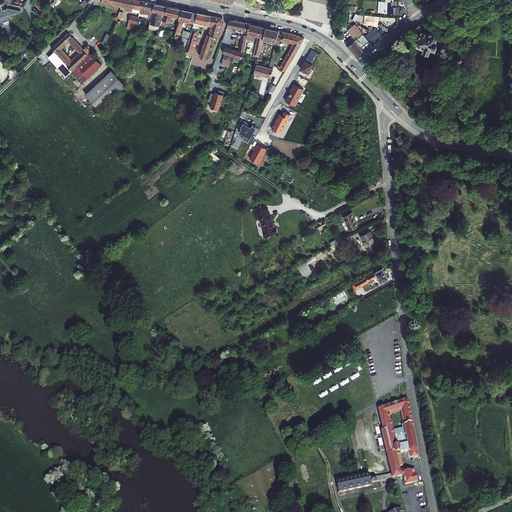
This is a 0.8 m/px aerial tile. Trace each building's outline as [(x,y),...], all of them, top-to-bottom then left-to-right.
[(12,0),(4,0),(4,3),(5,3),(4,10),(13,12),(15,4),(11,4),(12,0)] [(78,0),(75,4),(81,9),(90,0),(78,0)] [(205,34),(197,57),(203,58),(209,36),(215,37),(220,18),(211,16),(194,12),(178,9),(175,20),(173,20),(173,22),(172,21),(170,23),(168,23),(170,16),(175,17),(178,9),(169,7),(161,6),(139,1),(131,0),(98,0),(98,2),(99,3),(111,6),(111,7),(116,8),(117,6),(121,7),(121,9),(123,10),(124,11),(128,12),(129,9),(138,10),(139,13),(149,15),(147,24),(157,25),(166,28),(165,31),(171,32),(171,35),(176,36),(181,21),(191,23),(189,30),(184,28),(183,31),(181,30),(179,36),(187,38),(183,52),(191,54),(195,40),(193,39),(196,29),(197,23),(205,25),(208,26),(206,34),(205,34)] [(378,2),(378,14),(397,15),(397,12),(400,12),(400,8),(395,8),(396,3),(392,2),(392,0),(379,0),(380,2),(378,2)] [(123,15),(116,13),(115,19),(122,21),(123,15)] [(144,21),(127,18),(125,31),(131,33),(133,26),(134,25),(143,27),(144,21)] [(249,24),(230,20),(229,27),(232,28),(232,32),(239,34),(235,49),(222,46),(220,53),(222,53),(219,64),(226,66),(228,60),(230,60),(231,55),(239,58),(243,42),(244,42),(245,40),(251,41),(252,35),(255,35),(251,55),(255,56),(254,57),(256,57),(259,49),(260,49),(262,42),(259,42),(259,39),(269,41),(263,66),(251,63),(248,73),(264,77),(276,30),(249,24)] [(352,37),(343,43),(356,59),(372,46),(354,24),(347,30),(352,37)] [(65,32),(42,53),(62,76),(68,71),(80,83),(101,65),(84,46),(80,49),(65,32)] [(421,34),(414,50),(424,54),(424,55),(429,57),(429,55),(430,56),(432,50),(437,52),(440,44),(438,43),(440,38),(431,35),(430,38),(427,36),(428,34),(423,32),(422,35),(421,34)] [(289,46),(273,72),(279,73),(299,41),(276,34),(273,46),(277,47),(278,43),(289,46)] [(305,61),(300,69),(309,73),(313,65),(312,64),(317,53),(311,50),(305,61)] [(376,66),(372,70),(381,78),(384,75),(376,66)] [(110,71),(83,95),(98,110),(124,86),(110,71)] [(294,85),(286,101),(295,106),(304,90),(294,85)] [(208,107),(215,110),(221,92),(217,90),(216,93),(213,92),(213,95),(208,93),(206,101),(209,102),(208,107)] [(279,114),(272,128),(279,132),(278,134),(281,135),(291,115),(284,111),(282,115),(279,114)] [(244,122),(240,120),(236,126),(237,126),(234,131),(239,134),(237,137),(243,141),(249,131),(252,126),(248,123),(246,126),(243,124),(244,122)] [(258,143),(250,159),(259,164),(267,148),(258,143)] [(292,182),(295,178),(286,172),(283,176),(292,182)] [(261,208),(248,211),(250,219),(254,218),(258,237),(271,234),(270,228),(268,228),(265,216),(263,216),(261,208)] [(342,222),(346,231),(354,227),(347,213),(338,217),(340,223),(342,222)] [(365,231),(355,236),(364,255),(373,250),(365,231)] [(338,238),(327,244),(328,246),(339,240),(338,238)] [(318,252),(293,267),(300,280),(310,274),(305,266),(313,261),(313,260),(321,256),(318,252)] [(378,270),(348,287),(352,294),(359,289),(358,288),(365,285),(365,283),(373,278),(377,284),(384,280),(382,277),(382,274),(380,274),(378,270)] [(344,291),(334,297),(338,304),(348,298),(344,291)] [(349,301),(339,307),(342,312),(352,306),(349,301)] [(365,478),(330,485),(333,498),(367,490),(366,488),(372,486),(372,485),(386,482),(386,484),(399,481),(400,489),(413,486),(411,473),(405,474),(404,469),(399,470),(396,456),(404,454),(405,461),(415,459),(403,402),(374,413),(379,435),(376,435),(389,477),(366,482),(365,478)] [(357,449),(367,448),(363,420),(354,422),(357,449)] [(303,461),(297,463),(303,476),(309,474),(303,461)] [(420,484),(416,486),(421,504),(426,503),(420,484)]
